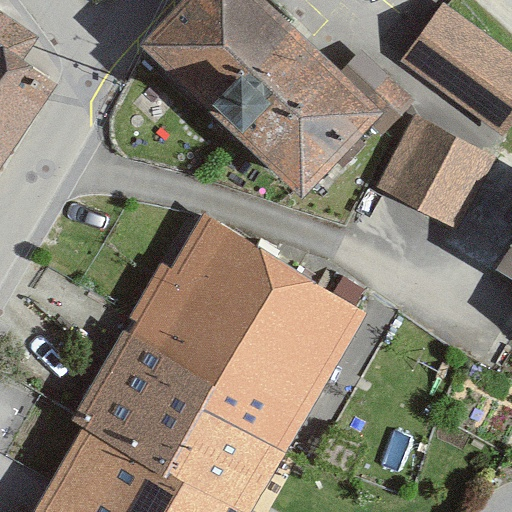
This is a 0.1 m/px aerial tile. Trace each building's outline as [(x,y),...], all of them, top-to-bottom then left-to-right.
[(259,0),(191,0),(148,47),(304,192),(379,111),(340,75),(259,0)] [(511,117),(511,56),(447,8),(407,61),(501,132),(511,117)] [(0,164),(55,86),(20,62),(37,37),(0,12),(0,164)] [(494,159),(416,118),(381,186),(416,205),(459,227),(494,159)] [(171,271),(134,337),(215,382),(202,406),(280,449),(358,308),(210,219),(179,276),(171,271)] [(511,247),(498,270),(511,278),(511,247)] [(79,417),(96,426),(169,466),(202,406),(215,382),(134,337),(125,332),(79,417)] [(250,504),(280,449),(202,406),(169,466),(247,509),(250,504)] [(251,511),(247,509),(169,466),(96,426),(48,511),(251,511)]
